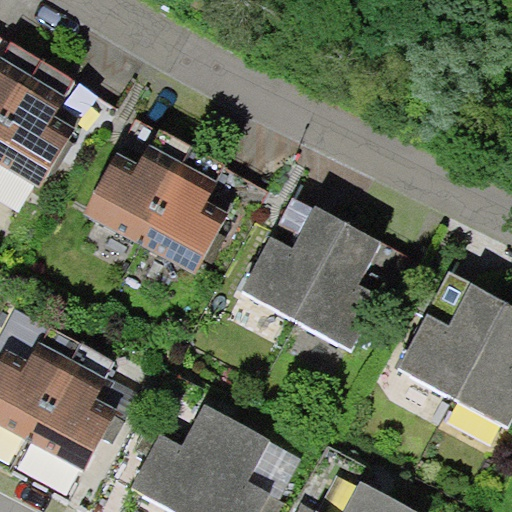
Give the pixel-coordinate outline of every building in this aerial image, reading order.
[(0,162),(44,185),(72,133),(54,123),(65,102),(0,67),(0,162)] [(87,211),(201,270),(229,217),(204,204),(216,182),(147,146),(135,169),(114,158),(87,211)] [(273,235),(244,286),(355,348),(384,295),(362,283),(384,243),(316,205),(293,246),(273,235)] [(428,314),(399,365),(510,427),(511,423),(511,307),(472,285),(449,326),(428,314)] [(0,362),(0,420),(31,437),(73,359),(39,341),(27,363),(6,352),(0,362)] [(105,376),(73,359),(31,437),(85,466),(116,408),(94,396),(105,376)] [(160,432),(133,483),(187,511),(238,419),(203,401),(180,443),(160,432)] [(268,435),(238,419),(187,511),(255,511),(266,492),(244,480),(268,435)] [(320,511),(319,511),(318,511),(389,511),(397,498),(362,480),(344,511),(320,511)] [(422,511),(397,498),(389,511),(422,511)]
